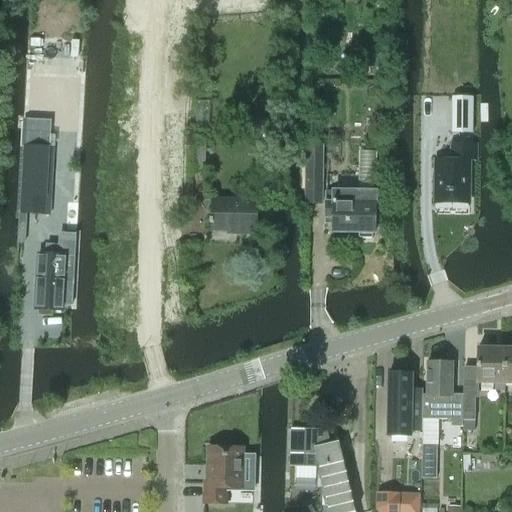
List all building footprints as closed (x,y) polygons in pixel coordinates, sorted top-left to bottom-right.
[(323,108),(323,85),(308,85),(308,108),(323,108)] [(435,160),(434,203),(468,204),(469,162),(475,162),(475,144),(451,144),(451,160),(435,160)] [(24,147),(19,242),(26,242),(27,214),(51,215),(51,202),(46,201),(46,194),(52,194),(53,165),(48,165),(49,148),(24,147)] [(305,147),(305,205),(320,206),(320,147),(305,147)] [(190,150),(189,176),(203,176),(205,176),(205,148),(190,148),(190,150)] [(325,190),(325,219),(332,219),(331,232),(359,233),(359,238),(370,238),(370,233),(377,233),(378,191),(376,191),(377,152),(359,152),(358,191),(332,191),(325,190)] [(255,236),(255,203),(211,202),(211,220),(208,220),(208,225),(211,225),(211,232),(237,233),(237,236),(255,236)] [(39,255),(36,310),(38,310),(38,316),(52,317),(52,311),(62,311),(63,306),(69,306),(71,256),(46,255),(39,255)] [(478,384),(494,384),(494,391),(504,392),(504,384),(505,349),(479,348),(478,384)] [(427,395),(422,395),(422,419),(451,420),(452,363),(427,363),(427,395)] [(389,374),(386,436),(411,437),(412,431),(421,432),(422,419),(422,395),(411,395),(412,375),(389,374)] [(474,421),(475,395),(463,395),(463,421),(463,431),(474,431),(474,421)] [(290,453),(289,466),(319,467),(329,511),(354,511),(342,458),(339,459),(331,422),(317,425),(318,429),(291,428),(290,453)] [(436,467),(437,446),(422,446),(421,466),(436,467)] [(227,504),(227,490),(241,491),(242,449),(209,448),(209,452),(212,452),(212,464),(209,464),(209,470),(212,470),(211,483),(204,483),(203,503),(227,504)] [(376,492),(375,510),(377,511),(399,511),(400,493),(376,492)]
